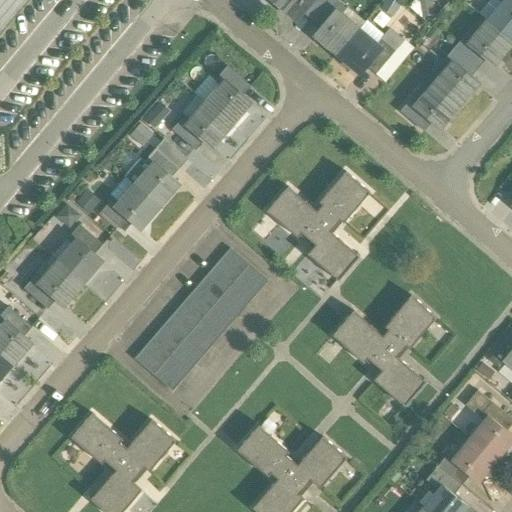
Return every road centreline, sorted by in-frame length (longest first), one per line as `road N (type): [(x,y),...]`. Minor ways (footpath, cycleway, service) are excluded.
road 1 (residential): [(0,452),(316,93)]
road 2 (residential): [(316,93),(437,195)]
road 3 (residential): [(206,0),(316,93)]
